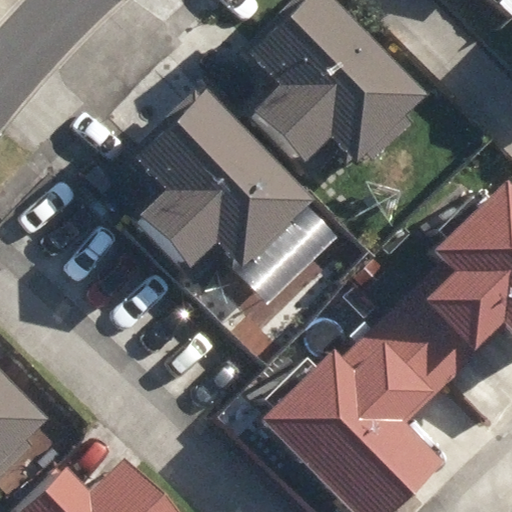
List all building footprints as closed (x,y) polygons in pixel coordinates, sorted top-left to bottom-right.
[(425,86),(340,0),(297,0),(250,47),(283,81),(262,101),(309,148),(330,127),(356,154),(425,86)] [(312,190),(207,83),(138,150),(171,184),(148,207),(193,252),(216,230),(243,257),(312,190)] [(332,344),(261,413),(357,511),(379,511),(440,453),(401,413),(506,311),(511,317),(511,179),(507,174),(437,243),(448,254),(343,355),(332,344)] [(0,458),(48,412),(0,362),(0,458)] [(182,511),(124,452),(90,485),(65,460),(10,511),(182,511)]
